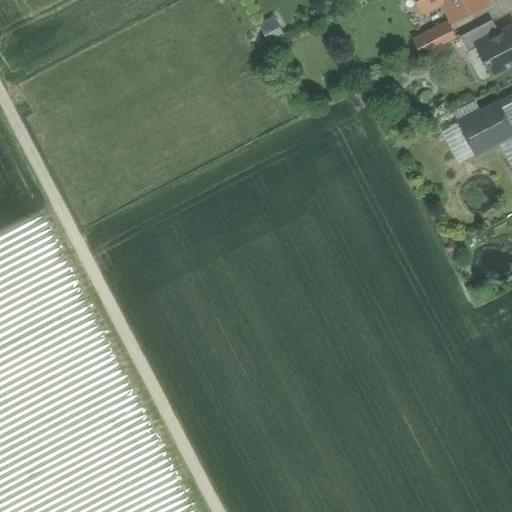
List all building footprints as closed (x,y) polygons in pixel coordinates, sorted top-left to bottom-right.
[(418,0),(424,11),(443,1),(453,21),(488,3),(486,0),(418,0)] [(272,19),(258,26),(267,44),(281,37),(272,19)] [(492,20),(461,36),(469,52),(478,47),(478,45),(500,34),(492,20)] [(447,23),(416,40),(424,55),(455,39),(447,23)] [(511,27),(500,34),(478,45),(478,47),(493,75),(511,65),(511,27)] [(393,81),(375,82),(377,101),(395,100),(393,81)] [(511,96),(498,104),(511,130),(511,96)] [(497,103),(481,112),(476,102),(455,112),(476,153),(511,134),(511,130),(498,104),(497,103)]
